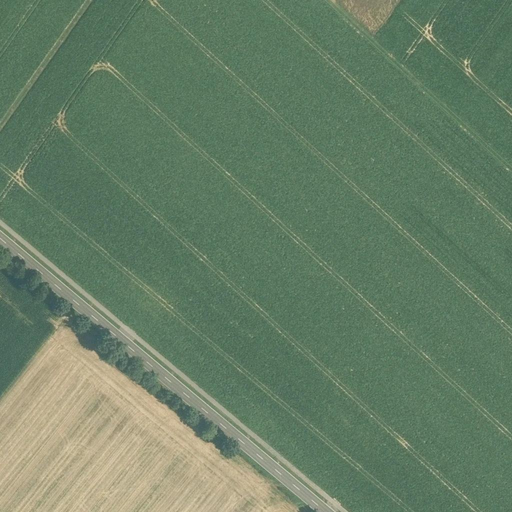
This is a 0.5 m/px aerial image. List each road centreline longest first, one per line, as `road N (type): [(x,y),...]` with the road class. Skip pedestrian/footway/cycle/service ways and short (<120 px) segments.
road 1 (tertiary): [(323,511),(0,240)]
road 2 (track): [(322,0),(511,172)]
road 3 (track): [(103,0),(0,137)]
